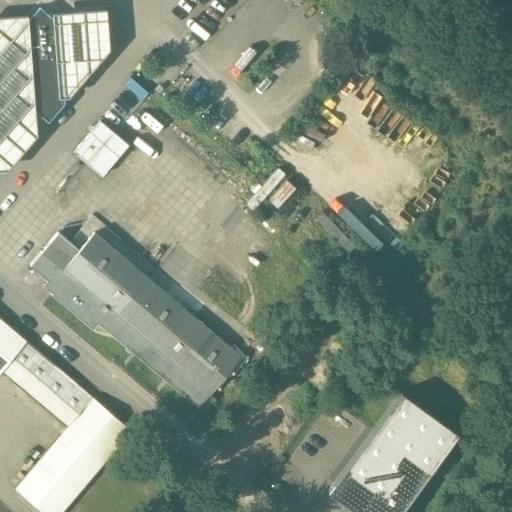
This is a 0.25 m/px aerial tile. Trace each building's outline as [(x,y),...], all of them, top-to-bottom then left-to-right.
[(54,7),(55,21),(76,19),(75,6),(54,7)] [(42,19),(33,31),(38,124),(50,135),(64,119),(56,29),(42,19)] [(57,28),(64,112),(74,112),(113,67),(110,25),(57,28)] [(0,187),(8,187),(40,154),(31,30),(0,32),(0,187)] [(245,170),(181,117),(157,146),(205,186),(221,199),(245,170)] [(103,134),(76,165),(105,189),(131,158),(103,134)] [(251,210),(260,218),(266,212),(278,222),(298,200),(276,181),(251,210)] [(331,198),(323,206),(361,246),(369,238),(331,198)] [(251,300),(281,268),(238,227),(207,259),(251,300)] [(245,371),(97,246),(82,264),(65,284),(44,266),(33,279),(60,302),(54,308),(96,344),(102,337),(202,422),(202,421),(207,426),(218,413),(213,409),(245,371)] [(82,264),(61,246),(44,266),(65,284),(82,264)] [(95,411),(0,330),(0,389),(3,386),(69,441),(95,411)] [(404,403),(331,503),(343,511),(412,511),(461,445),(404,403)] [(69,441),(17,503),(27,511),(76,511),(134,444),(95,411),(69,441)]
